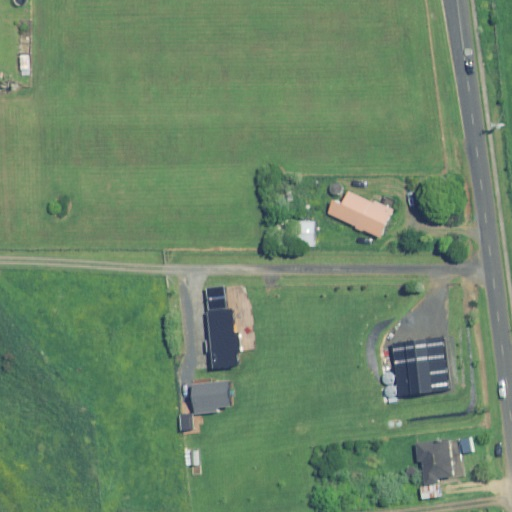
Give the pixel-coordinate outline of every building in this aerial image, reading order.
[(336,200),(330,213),(383,237),(395,210),(351,190),(344,204),(336,200)] [(316,247),(316,222),(296,222),(296,247),(316,247)] [(236,308),(212,311),(218,368),(241,366),(240,352),(246,351),(244,332),(239,333),(236,308)] [(468,319),(459,319),(460,339),(469,339),(468,319)] [(444,336),(394,344),(401,397),(452,389),(444,336)] [(471,372),(470,352),(462,353),(463,372),(471,372)] [(232,380),(195,384),(198,413),(221,411),(220,407),(235,406),(232,380)] [(451,439),(418,443),(420,462),(425,461),(427,484),(441,483),(441,478),(456,476),(451,439)] [(471,440),(462,441),(464,456),(473,454),(471,440)] [(338,483),(321,482),(321,491),(338,492),(338,483)]
